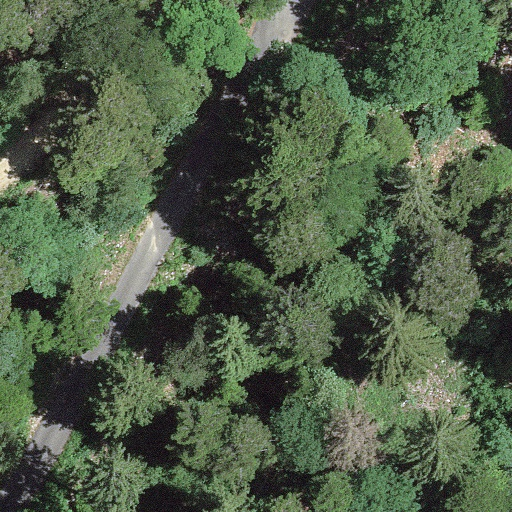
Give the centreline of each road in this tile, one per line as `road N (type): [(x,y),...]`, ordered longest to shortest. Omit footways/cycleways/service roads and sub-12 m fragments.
road 1 (unclassified): [(12,511),(187,184),(254,81),(289,0)]
road 2 (track): [(0,175),(44,144),(112,73),(158,0)]
